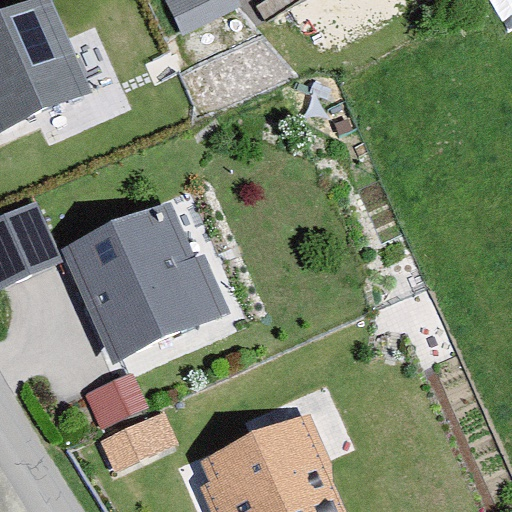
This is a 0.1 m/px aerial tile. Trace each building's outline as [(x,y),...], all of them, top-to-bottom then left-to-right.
[(167,0),(183,36),(244,11),(239,0),(167,0)] [(46,5),(0,25),(0,147),(93,105),(46,5)] [(43,207),(0,219),(0,280),(60,263),(43,207)] [(180,208),(62,262),(114,376),(232,323),(180,208)] [(117,471),(175,449),(145,370),(87,391),(117,471)] [(201,496),(207,511),(343,511),(314,446),(305,426),(201,472),(210,492),(201,496)]
